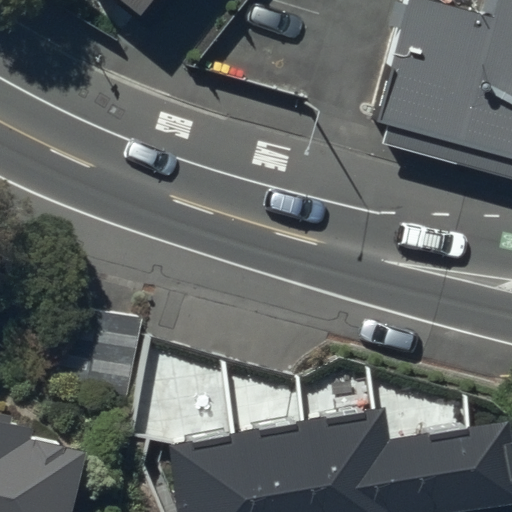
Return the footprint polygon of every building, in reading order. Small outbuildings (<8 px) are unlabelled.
[(458,133),(488,18),(418,0),(404,0),(375,111),(458,133)] [(511,0),(493,0),(488,18),(458,133),(511,146),(511,0)] [(128,398),(138,325),(54,314),(44,387),(128,398)] [(511,490),(500,417),(465,423),(458,381),(338,350),(300,365),(144,327),(127,425),(171,432),(170,442),(164,443),(175,511),(403,511),(511,494),(511,490)] [(0,511),(62,511),(75,456),(55,452),(56,447),(32,442),(31,445),(21,443),(25,428),(0,422),(0,511)]
